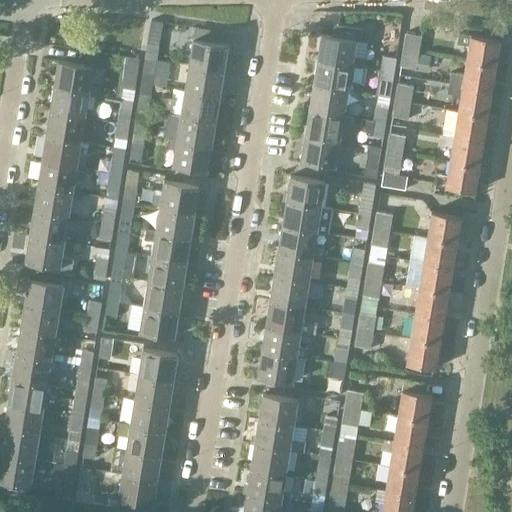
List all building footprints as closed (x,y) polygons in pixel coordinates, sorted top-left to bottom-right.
[(316,60),(351,66),(363,67),(365,58),(353,56),(355,40),(359,40),(361,28),(337,24),(335,36),(320,34),(316,60)] [(468,46),(465,61),(494,66),(498,40),(470,35),(470,34),(458,32),(456,44),(468,46)] [(402,50),(418,52),(421,36),(405,33),(402,50)] [(188,65),(223,71),(227,45),(192,39),(188,65)] [(144,58),(155,60),(157,45),(146,43),(144,58)] [(415,70),(418,52),(402,50),(400,67),(415,70)] [(381,70),(392,72),(395,57),(384,56),(381,70)] [(153,75),(155,60),(144,58),(142,74),(153,75)] [(349,81),(351,66),(316,60),(312,85),(347,90),(347,91),(357,92),(359,82),(349,81)] [(53,86),(88,92),(92,66),(57,61),(53,86)] [(490,91),(494,66),(465,61),(463,74),(450,71),(448,83),(447,84),(490,91)] [(219,95),(223,71),(188,65),(184,90),(219,95)] [(390,87),(392,72),(381,70),(379,86),(390,87)] [(122,88),(133,90),(136,75),(125,73),(122,88)] [(394,101),(410,103),(413,86),(397,83),(394,101)] [(486,116),(490,91),(447,84),(446,92),(460,94),(457,111),(486,116)] [(343,116),(347,91),(347,90),(312,85),(308,110),(343,116)] [(84,117),(88,92),(53,86),(49,111),(84,117)] [(215,120),(219,95),(184,90),(180,115),(215,120)] [(147,110),(149,95),(139,94),(137,108),(147,110)] [(407,120),(410,103),(394,101),(391,117),(407,120)] [(415,104),(411,122),(436,127),(440,110),(415,104)] [(372,120),(385,122),(387,108),(375,105),(372,120)] [(117,123),(128,125),(130,110),(119,108),(117,123)] [(145,125),(147,110),(137,108),(134,123),(145,125)] [(349,142),(353,117),(343,116),(308,110),(304,134),(339,140),(349,142)] [(80,142),(84,117),(49,111),(45,136),(80,142)] [(443,124),(441,134),(453,136),(481,141),(486,116),(457,111),(455,126),(443,124)] [(211,145),(215,120),(180,115),(176,139),(211,145)] [(383,137),(385,122),(372,120),(370,135),(383,137)] [(125,139),(128,125),(117,123),(115,138),(125,139)] [(387,152),(402,154),(405,136),(390,133),(387,152)] [(335,167),(339,140),(304,134),(299,161),(335,167)] [(76,167),(80,142),(45,136),(41,161),(76,167)] [(477,167),(481,141),(453,136),(448,162),(477,167)] [(206,171),(211,145),(176,139),(168,138),(166,148),(174,149),(171,165),(206,171)] [(131,143),(129,158),(140,160),(142,145),(131,143)] [(378,164),(381,147),(369,145),(366,162),(378,164)] [(402,154),(387,152),(381,185),(404,189),(407,175),(399,174),(402,154)] [(109,172),(120,174),(122,160),(111,158),(109,172)] [(71,192),(76,167),(41,161),(37,186),(71,192)] [(473,192),(477,167),(448,162),(444,187),(473,192)] [(118,189),(120,174),(109,172),(107,188),(118,189)] [(285,201),(320,206),(324,181),(289,175),(285,201)] [(159,206),(194,212),(198,186),(163,180),(159,206)] [(358,212),(369,214),(375,184),(363,182),(358,212)] [(67,216),(71,192),(37,186),(33,211),(67,216)] [(122,200),(133,202),(135,187),(125,186),(122,200)] [(131,217),(133,202),(122,200),(120,216),(131,217)] [(330,208),(320,206),(285,201),(281,226),(316,232),(326,233),(330,208)] [(190,237),(194,212),(159,206),(155,231),(190,237)] [(102,222),(113,224),(115,210),(104,208),(102,222)] [(63,241),(67,216),(33,211),(29,236),(63,241)] [(365,238),(369,214),(358,212),(356,227),(349,226),(347,235),(365,238)] [(374,229),(389,231),(392,215),(377,212),(374,229)] [(426,238),(455,243),(459,217),(431,212),(426,238)] [(110,239),(113,224),(102,222),(99,237),(110,239)] [(312,257),(316,232),(281,226),(277,251),(312,257)] [(190,237),(155,231),(144,229),(142,238),(154,240),(151,256),(186,261),(190,237)] [(386,248),(389,231),(374,229),(371,246),(386,248)] [(115,250),(126,252),(128,237),(117,235),(115,250)] [(61,256),(63,241),(29,236),(24,262),(58,267),(57,272),(70,274),(73,258),(61,256)] [(451,268),(455,243),(426,238),(422,263),(451,268)] [(350,263),(361,264),(364,249),(353,247),(350,263)] [(123,267),(126,252),(115,250),(112,265),(123,267)] [(308,281),(312,257),(277,251),(273,276),(308,281)] [(182,286),(186,261),(151,256),(147,280),(182,286)] [(104,279),(105,274),(107,259),(96,258),(93,278),(104,279)] [(359,279),(361,264),(350,263),(348,277),(359,279)] [(365,279),(381,282),(384,265),(368,263),(365,279)] [(447,292),(451,268),(422,263),(418,288),(447,292)] [(304,306),(308,281),(273,276),(269,301),(304,306)] [(24,304),(59,310),(63,284),(28,278),(24,304)] [(378,299),(381,282),(365,279),(362,296),(378,299)] [(178,311),(182,286),(147,280),(143,306),(178,311)] [(107,300),(118,302),(120,287),(109,285),(107,300)] [(443,318),(447,292),(418,288),(414,313),(443,318)] [(342,313),(353,314),(356,299),(345,297),(342,313)] [(116,317),(118,302),(107,300),(105,315),(116,317)] [(87,316),(98,318),(100,303),(90,301),(87,316)] [(301,322),(304,306),(269,301),(265,326),(300,332),(315,334),(316,324),(301,322)] [(55,335),(59,310),(24,304),(19,329),(55,335)] [(174,337),(178,311),(143,306),(139,331),(174,337)] [(351,329),(353,314),(342,313),(340,327),(338,337),(349,339),(351,329)] [(357,330),(372,333),(375,315),(360,313),(357,330)] [(438,343),(443,318),(414,313),(410,339),(438,343)] [(96,332),(98,318),(87,316),(85,331),(96,332)] [(298,346),(300,332),(265,326),(261,350),(296,356),(305,357),(306,347),(298,346)] [(50,360),(55,335),(19,329),(15,354),(50,360)] [(370,349),(372,333),(357,330),(354,347),(370,349)] [(345,364),(347,349),(349,339),(338,337),(336,347),(334,362),(345,364)] [(434,369),(438,343),(410,339),(405,364),(434,369)] [(101,342),(98,358),(109,359),(112,344),(101,342)] [(138,375),(173,380),(177,354),(142,348),(138,375)] [(80,365),(90,366),(93,352),(82,350),(80,365)] [(292,382),(296,356),(261,350),(257,377),(292,382)] [(46,384),(50,360),(15,354),(11,378),(46,384)] [(343,378),(345,364),(334,362),(332,377),(343,378)] [(88,382),(90,366),(80,365),(78,380),(88,382)] [(169,405),(173,380),(138,375),(134,399),(169,405)] [(93,393),(104,395),(106,379),(95,377),(93,393)] [(42,409),(46,384),(11,378),(7,404),(42,409)] [(344,407),(360,410),(363,393),(347,390),(344,407)] [(397,416),(426,420),(430,395),(401,390),(397,416)] [(101,409),(104,395),(93,393),(91,407),(101,409)] [(258,419),(293,425),(297,399),(262,393),(258,419)] [(165,429),(169,405),(134,399),(130,424),(165,429)] [(72,414),(83,416),(85,402),(74,400),(72,414)] [(38,434),(42,409),(7,404),(3,428),(38,434)] [(357,427),(360,410),(344,407),(341,424),(357,427)] [(80,432),(83,416),(72,414),(70,430),(80,432)] [(323,429),(334,431),(337,417),(325,415),(323,429)] [(422,446),(426,420),(397,416),(393,441),(422,446)] [(291,439),(293,425),(258,419),(254,444),(289,449),(304,452),(305,442),(291,439)] [(165,429),(130,424),(117,422),(115,434),(128,436),(126,449),(161,455),(165,429)] [(85,443),(96,444),(99,429),(88,427),(85,443)] [(0,454),(34,460),(38,434),(3,428),(0,447),(0,454)] [(332,447),(334,431),(323,429),(320,445),(332,447)] [(336,457),(351,460),(354,443),(338,441),(336,457)] [(417,471),(422,446),(393,441),(389,466),(417,471)] [(94,459),(96,444),(85,443),(83,457),(94,459)] [(285,474),(289,449),(254,444),(250,469),(285,474)] [(157,480),(161,455),(126,449),(122,474),(157,480)] [(64,465),(75,466),(77,451),(67,450),(64,465)] [(0,480),(30,485),(34,460),(0,454),(0,480)] [(349,477),(351,460),(336,457),(333,474),(349,477)] [(73,482),(75,466),(64,465),(62,480),(73,482)] [(315,479),(326,481),(328,466),(317,465),(315,479)] [(413,496),(417,471),(389,466),(384,491),(413,496)] [(283,489),(285,474),(250,469),(246,494),(281,499),(290,500),(291,491),(283,489)] [(153,505),(157,480),(122,474),(118,500),(153,505)] [(80,477),(78,492),(89,494),(91,479),(80,477)] [(323,496),(326,481),(315,479),(312,495),(323,496)] [(410,511),(413,496),(384,491),(375,490),(373,500),(383,502),(380,511),(410,511)] [(327,507),(343,510),(346,494),(330,491),(327,507)] [(279,511),(281,499),(246,494),(243,511),(279,511)]
